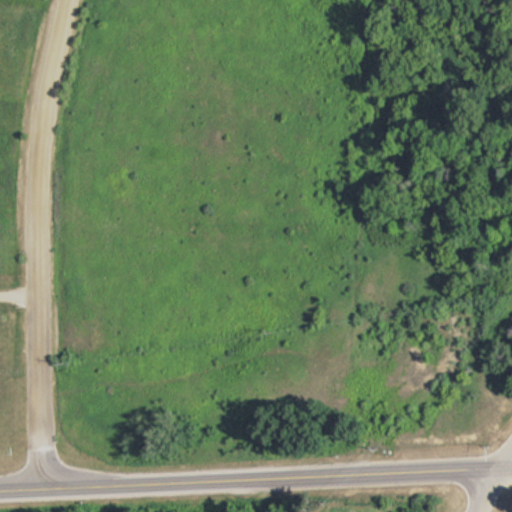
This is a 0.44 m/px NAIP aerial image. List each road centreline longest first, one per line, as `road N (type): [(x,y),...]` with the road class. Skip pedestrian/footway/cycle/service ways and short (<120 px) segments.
road 1 (tertiary): [(0,489),(511,465)]
road 2 (residential): [(44,488),(35,183),(65,0)]
